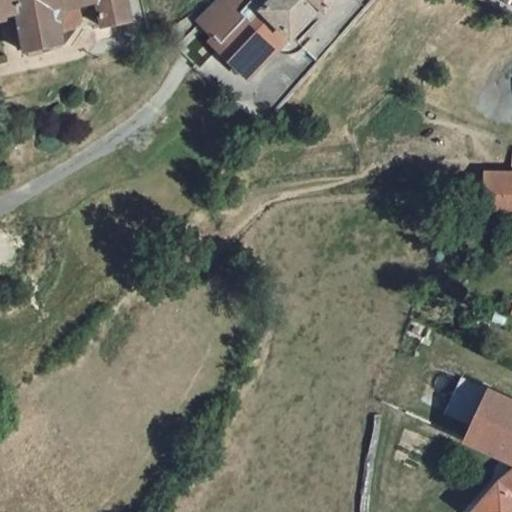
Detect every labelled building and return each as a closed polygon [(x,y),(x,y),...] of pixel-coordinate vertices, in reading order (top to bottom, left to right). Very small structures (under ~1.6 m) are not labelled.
[(0,0),(0,14),(18,10),(15,0),(0,0)] [(15,0),(18,10),(25,52),(63,45),(62,40),(59,31),(55,11),(83,5),(99,2),(104,25),(131,20),(127,0),(15,0)] [(295,34),(323,2),(327,6),(332,0),(221,0),(202,20),(230,46),(225,51),(251,76),(292,31),(295,34)] [(55,11),(59,31),(68,31),(76,27),(83,21),(85,17),(83,5),(55,11)] [(511,171),(486,171),(485,216),(511,216),(511,171)] [(457,374),(438,411),(466,426),(485,387),(457,374)] [(460,437),(511,464),(511,399),(485,387),(466,426),(460,437)] [(471,511),(511,511),(511,464),(468,509),(471,511)]
